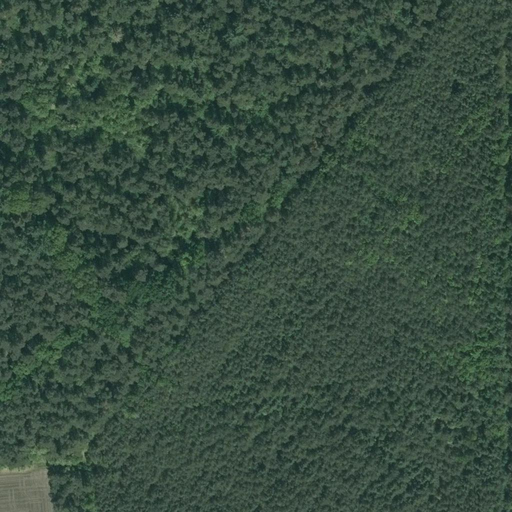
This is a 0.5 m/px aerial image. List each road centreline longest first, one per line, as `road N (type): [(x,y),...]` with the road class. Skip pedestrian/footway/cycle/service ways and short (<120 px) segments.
road 1 (track): [(440,0),(124,389),(85,451),(49,466),(0,470)]
road 2 (track): [(499,511),(507,476),(506,77)]
